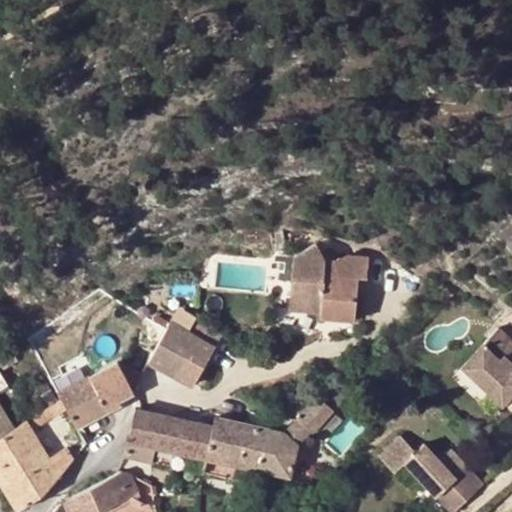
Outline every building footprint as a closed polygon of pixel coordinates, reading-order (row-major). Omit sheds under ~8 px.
[(284,232),(270,234),(272,252),(286,250),(284,232)] [(315,243),(294,255),(292,278),(324,281),(325,275),(357,277),(366,278),(367,257),(346,255),(337,260),(326,259),(318,244),(315,243)] [(290,310),(321,312),(331,313),(331,318),(353,320),(357,277),(325,275),(324,281),(292,278),(290,310)] [(169,322),(166,327),(153,351),(147,362),(193,387),(223,333),(195,319),(188,332),(169,322)] [(147,326),(142,323),(138,329),(143,333),(147,326)] [(511,339),(503,330),(491,342),(511,362),(511,339)] [(511,362),(491,342),(464,367),(503,406),(511,397),(511,362)] [(130,348),(116,361),(133,392),(147,362),(153,351),(138,344),(134,350),(130,348)] [(11,350),(0,356),(0,362),(4,369),(18,360),(11,350)] [(116,361),(58,392),(61,398),(68,412),(77,428),(121,403),(120,400),(133,392),(116,361)] [(58,392),(46,371),(36,378),(51,404),(61,398),(58,392)] [(0,437),(16,427),(0,402),(0,381),(4,379),(0,372),(0,437)] [(0,390),(8,385),(4,379),(0,381),(0,390)] [(216,416),(214,424),(207,459),(291,477),(298,447),(311,433),(313,435),(346,399),(335,388),(329,383),(285,430),(216,416)] [(61,398),(51,404),(47,407),(53,418),(59,416),(68,412),(61,398)] [(26,420),(33,432),(53,418),(47,407),(26,420)] [(133,407),(126,442),(156,448),(207,459),(214,424),(190,419),(133,407)] [(77,428),(68,412),(59,416),(69,434),(78,429),(77,428)] [(0,437),(0,481),(19,511),(41,497),(73,459),(66,449),(50,458),(33,432),(26,420),(16,427),(0,437)] [(402,436),(380,457),(395,473),(407,464),(437,497),(441,493),(469,469),(453,452),(442,461),(427,444),(419,453),(402,436)] [(126,442),(124,458),(152,464),(156,448),(126,442)] [(469,469),(441,493),(458,511),(485,486),(469,469)] [(63,502),(53,511),(101,511),(131,495),(132,494),(121,471),(63,502)] [(441,493),(437,497),(450,511),(457,511),(458,511),(441,493)] [(139,511),(131,495),(101,511),(139,511)]
